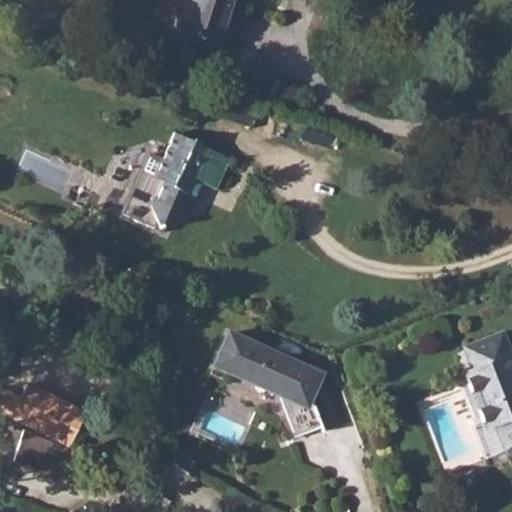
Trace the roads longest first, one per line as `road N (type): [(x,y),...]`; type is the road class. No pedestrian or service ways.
road 1 (unknown): [(0,319),(57,334),(94,367),(133,436),(204,483),(215,506)]
road 2 (unknown): [(102,223),(269,295),(301,293),(321,275),(330,250)]
